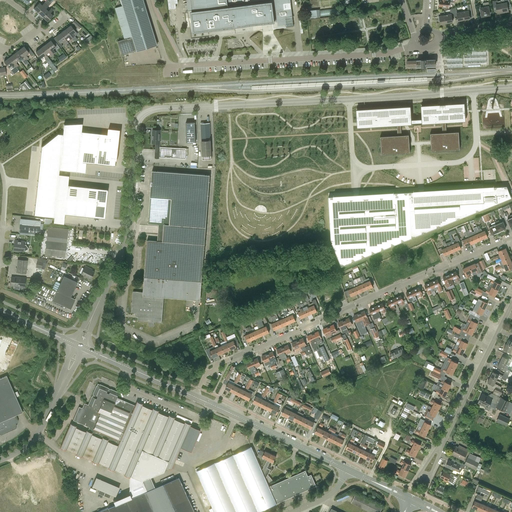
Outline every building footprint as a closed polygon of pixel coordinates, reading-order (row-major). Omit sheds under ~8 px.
[(38,13),(49,1),(47,0),(46,0),(42,5),(39,2),(34,8),(38,13)] [(121,0),(123,6),(115,8),(125,39),(118,41),(122,55),(132,52),(133,52),(157,45),(143,0),(121,0)] [(167,0),(169,9),(176,8),(176,3),(178,3),(177,0),(167,0)] [(235,34),(262,30),(261,23),(272,22),(273,29),(294,27),(291,8),(284,9),(284,4),(291,3),(290,0),(186,0),(189,24),(192,24),(193,33),(235,28),(235,34)] [(501,4),(503,12),(508,11),(507,5),(510,4),(509,0),(504,0),(501,1),(501,4)] [(38,13),(43,17),(48,11),(46,9),(51,3),(49,1),(38,13)] [(493,8),(496,7),(497,13),(503,12),(501,4),(501,1),(497,1),(492,2),(493,8)] [(489,15),(490,15),(489,10),(490,10),(488,2),(483,3),(484,7),(480,8),(482,16),(486,16),(486,17),(489,16),(489,15)] [(467,5),(468,11),(463,12),(464,20),(470,19),(469,14),(472,13),(470,5),(467,5)] [(48,11),(43,17),(47,21),(53,16),(50,13),(53,10),(51,8),(48,11)] [(458,21),(464,20),(463,12),(457,13),(456,8),(453,9),(455,17),(457,16),(458,21)] [(450,10),(451,14),(445,16),(447,23),(453,22),(452,17),(455,17),(453,9),(450,10)] [(441,24),(447,23),(445,16),(438,17),(438,21),(441,22),(441,24)] [(73,23),(79,29),(81,26),(75,20),(73,23)] [(74,39),(75,38),(73,34),(75,32),(70,26),(66,29),(74,39)] [(71,41),(74,39),(66,29),(61,33),(66,39),(68,37),(71,41)] [(66,39),(61,33),(56,37),(57,39),(55,40),(61,47),(62,46),(60,43),(63,41),(66,45),(68,43),(66,39)] [(94,38),(91,35),(84,41),(86,44),(94,38)] [(53,49),(56,47),(51,40),(46,44),(54,54),(55,53),(53,49)] [(46,44),(41,48),(46,54),(49,52),(51,56),(54,54),(46,44)] [(27,51),(24,46),(19,50),(27,60),(29,59),(26,55),(29,53),(31,56),(34,54),(30,49),(27,51)] [(46,54),(41,48),(36,52),(41,58),(44,56),(45,58),(46,60),(49,58),(46,54)] [(22,58),(23,60),(22,60),(26,65),(29,63),(27,60),(19,50),(14,54),(19,60),(22,58)] [(19,60),(14,54),(9,58),(17,68),(19,66),(16,62),(19,60)] [(9,58),(4,62),(12,72),(14,70),(16,73),(19,70),(17,68),(9,58)] [(28,76),(23,70),(19,72),(24,79),(28,76)] [(26,80),(20,85),(24,91),(31,86),(26,80)] [(398,130),(398,134),(381,135),(382,153),(410,151),(410,147),(410,144),(410,141),(409,133),(402,133),(401,130),(401,129),(401,123),(403,123),(405,123),(406,123),(412,123),(412,122),(422,121),(422,122),(442,121),(443,126),(443,127),(443,131),(430,132),(431,140),(431,143),(431,146),(432,150),(460,148),(460,137),(459,130),(447,131),(446,127),(446,126),(446,121),(453,120),(462,120),(465,119),(464,101),(438,103),(421,104),(421,117),(412,117),(411,104),(356,108),(356,111),(357,123),(357,126),(370,125),(371,125),(397,124),(398,129),(398,130)] [(195,122),(186,122),(186,142),(196,142),(195,122)] [(210,124),(204,124),(204,122),(201,123),(203,160),(212,160),(210,124)] [(41,147),(38,177),(58,179),(58,174),(59,170),(84,173),(86,162),(116,166),(117,161),(121,129),(109,128),(108,134),(81,131),(77,131),(77,124),(64,124),(63,134),(58,134),(41,147)] [(156,147),(160,148),(161,130),(153,130),(152,144),(156,144),(156,147)] [(186,149),(160,148),(156,147),(155,158),(159,158),(186,159),(186,149)] [(38,177),(34,215),(54,217),(53,222),(63,224),(64,214),(102,218),(104,216),(107,192),(105,189),(68,185),(69,175),(58,174),(58,179),(38,177)] [(408,192),(411,238),(511,198),(507,186),(494,187),(494,186),(482,187),(421,191),(413,191),(413,192),(408,192)] [(341,266),(411,238),(408,192),(393,193),(393,192),(356,194),(333,196),(333,197),(328,197),(331,241),(341,266)] [(148,224),(164,225),(163,241),(147,240),(144,292),(133,292),(132,302),(132,305),(132,313),(139,314),(139,322),(151,323),(154,323),(163,323),(164,298),(201,300),(206,228),(208,201),(150,197),(148,224)] [(491,215),(490,213),(482,216),(485,223),(491,220),(489,215),(491,215)] [(495,222),(499,232),(502,232),(501,231),(506,229),(503,222),(500,223),(499,220),(495,222)] [(31,223),(19,222),(18,232),(42,234),(42,224),(31,223)] [(489,228),(492,235),(496,233),(497,234),(499,232),(495,222),(491,224),(492,226),(489,228)] [(476,226),(482,240),(488,237),(485,231),(483,232),(481,228),(480,229),(479,226),(476,226)] [(48,227),(45,255),(80,259),(82,245),(67,243),(69,229),(48,227)] [(449,235),(456,251),(461,249),(458,242),(460,242),(457,235),(454,236),(455,240),(454,241),(451,235),(456,232),(455,230),(448,233),(449,235)] [(471,244),(469,238),(467,235),(466,232),(464,232),(466,239),(463,240),(466,247),(471,244)] [(471,244),(477,242),(474,235),(473,232),(469,234),(467,235),(469,238),(471,244)] [(446,244),(450,254),(456,251),(449,235),(447,236),(449,242),(446,244)] [(23,250),(25,251),(28,249),(26,245),(26,242),(15,241),(14,250),(19,251),(23,251),(23,250)] [(450,254),(446,244),(443,245),(445,248),(442,249),(445,256),(450,254)] [(495,260),(501,258),(503,256),(502,254),(507,252),(505,248),(498,251),(499,255),(497,256),(494,257),(495,260)] [(501,258),(502,261),(509,258),(507,252),(502,254),(503,256),(501,258)] [(37,258),(36,267),(44,269),(45,263),(47,263),(47,260),(37,258)] [(26,273),(27,261),(18,260),(16,272),(26,273)] [(477,265),(476,265),(475,263),(469,266),(472,272),(475,271),(476,274),(480,272),(478,270),(477,268),(478,267),(477,265)] [(469,274),(472,272),(469,266),(463,269),(464,270),(463,271),(464,273),(465,273),(466,275),(465,275),(467,278),(470,277),(469,274)] [(81,274),(91,279),(94,272),(90,270),(91,269),(85,267),(81,274)] [(456,272),(450,274),(452,279),(455,278),(456,281),(460,280),(456,272)] [(454,284),(452,279),(450,274),(443,277),(445,282),(446,287),(454,284)] [(362,276),(367,289),(373,287),(370,281),(369,278),(366,279),(364,275),(362,276)] [(19,289),(20,287),(25,287),(26,278),(15,276),(15,278),(11,277),(10,286),(14,286),(13,288),(19,289)] [(71,309),(75,300),(70,298),(77,282),(64,276),(52,301),(71,309)] [(358,282),(362,292),(367,289),(362,276),(360,277),(361,281),(358,282)] [(440,284),(438,279),(431,282),(434,290),(438,289),(439,292),(443,290),(440,284)] [(351,281),(357,294),(362,292),(358,282),(354,283),(353,280),(351,281)] [(489,286),(498,290),(501,284),(499,283),(497,282),(495,281),(492,280),(490,282),(489,286)] [(348,290),(351,296),(357,294),(351,281),(349,282),(351,289),(348,290)] [(434,290),(431,282),(424,285),(427,290),(428,295),(432,293),(431,291),(434,290)] [(493,296),(493,295),(495,296),(498,290),(489,286),(486,292),(488,293),(489,293),(491,294),(490,295),(493,296)] [(423,295),(419,287),(413,290),(415,295),(418,294),(419,297),(423,295)] [(406,293),(408,298),(410,301),(413,300),(412,297),(415,295),(413,290),(406,293)] [(405,303),(401,295),(394,298),(397,303),(400,302),(401,305),(405,303)] [(397,303),(394,298),(388,301),(390,306),(392,310),(396,309),(394,304),(397,303)] [(485,309),(488,303),(486,302),(487,302),(484,300),(484,301),(482,300),(479,298),(478,301),(477,301),(475,304),(476,305),(479,306),(485,309)] [(306,302),(311,314),(317,311),(316,309),(319,307),(315,299),(312,301),(313,303),(310,304),(309,301),(306,302)] [(301,304),(306,316),(311,314),(306,302),(301,304)] [(386,311),(383,303),(376,306),(378,311),(381,310),(383,313),(386,311)] [(298,312),(301,319),(306,316),(301,304),(298,306),(301,311),(298,312)] [(441,304),(432,308),(434,312),(443,309),(441,304)] [(480,315),(480,314),(482,315),(485,309),(479,306),(476,305),(475,304),(474,308),(473,311),(476,312),(478,313),(477,313),(480,315)] [(378,311),(376,306),(369,309),(372,314),(374,319),(380,317),(378,311)] [(285,311),(290,323),(296,321),(293,314),(295,314),(293,310),(288,312),(287,310),(285,311)] [(282,319),(285,326),(290,323),(285,311),(283,312),(286,318),(282,319)] [(367,317),(364,311),(359,314),(362,321),(363,324),(365,326),(369,325),(371,329),(375,327),(373,322),(370,323),(367,317)] [(274,315),(280,328),(285,326),(282,319),(279,320),(277,314),(274,315)] [(359,314),(354,316),(357,323),(362,321),(359,314)] [(274,315),(271,317),(274,323),(272,324),(274,330),(280,328),(274,315)] [(347,327),(352,325),(349,318),(344,320),(347,327)] [(476,326),(478,323),(476,322),(477,321),(474,320),(474,321),(472,320),(469,318),(468,321),(467,321),(466,324),(469,326),(475,329),(476,329),(478,326),(476,326)] [(347,327),(344,320),(338,323),(341,329),(343,333),(346,332),(347,336),(350,335),(350,334),(348,331),(347,327)] [(258,322),(260,326),(261,329),(264,335),(269,333),(267,326),(264,327),(261,321),(258,322)] [(256,331),(258,337),(264,335),(261,329),(260,326),(258,322),(256,323),(259,329),(256,331)] [(466,332),(468,333),(470,335),(470,334),(472,335),(473,332),(474,332),(476,329),(475,329),(469,326),(466,324),(464,328),(463,331),(466,332)] [(331,334),(337,332),(333,325),(328,327),(331,334)] [(328,327),(323,330),(326,337),(331,334),(328,327)] [(375,327),(370,329),(374,338),(379,336),(375,327)] [(258,337),(256,331),(250,333),(253,340),(258,337)] [(323,342),(321,338),(318,332),(313,334),(318,345),(323,342)] [(253,340),(250,333),(245,336),(248,342),(253,340)] [(318,345),(313,334),(307,336),(310,342),(313,348),(314,351),(317,350),(320,357),(323,356),(319,348),(318,346),(318,345)] [(228,340),(226,341),(230,350),(236,347),(234,342),(237,340),(236,337),(228,340)] [(305,346),(306,345),(303,338),(298,341),(301,348),(302,351),(304,350),(306,349),(305,347),(305,346)] [(461,343),(459,346),(465,349),(468,343),(466,342),(467,341),(464,340),(464,341),(462,340),(459,338),(458,341),(461,343)] [(343,340),(348,351),(352,349),(348,339),(343,340)] [(222,346),(224,352),(230,350),(226,341),(225,342),(225,341),(220,343),(222,346)] [(298,349),(301,348),(298,341),(292,343),(295,350),(298,349)] [(454,348),(453,351),(456,352),(458,353),(457,353),(460,355),(460,354),(462,355),(465,349),(459,346),(456,344),(454,348)] [(216,346),(215,346),(216,349),(219,355),(224,352),(222,346),(219,347),(218,345),(217,345),(216,345),(216,346)] [(286,354),(291,352),(288,345),(283,347),(286,354)] [(319,348),(323,356),(325,361),(329,360),(323,346),(319,348)] [(286,354),(283,347),(277,350),(280,356),(282,360),(285,358),(287,363),(289,362),(287,357),(286,354)] [(392,359),(405,353),(402,347),(390,353),(392,359)] [(219,355),(216,349),(210,351),(213,358),(219,355)] [(340,355),(338,350),(331,353),(333,358),(340,355)] [(275,358),(273,352),(267,354),(270,361),(272,364),(274,363),(277,362),(275,358)] [(270,361),(267,354),(262,357),(266,366),(269,364),(270,365),(272,364),(270,361)] [(511,357),(511,360),(509,359),(508,359),(503,356),(500,362),(506,365),(509,366),(510,363),(511,363),(511,357)] [(261,365),(258,358),(252,361),(255,368),(261,365)] [(449,358),(448,361),(446,365),(455,369),(458,363),(456,362),(457,362),(454,360),(454,361),(452,360),(449,358)] [(255,368),(252,361),(247,363),(249,369),(252,368),(253,369),(255,368)] [(503,370),(506,365),(500,362),(497,367),(503,370)] [(440,374),(441,370),(435,367),(428,363),(426,367),(433,371),(440,374)] [(225,378),(229,380),(232,374),(231,374),(235,367),(232,365),(225,378)] [(455,369),(446,365),(443,371),(446,372),(448,373),(447,374),(450,375),(450,374),(452,375),(455,369)] [(310,368),(306,369),(311,381),(315,379),(310,368)] [(275,372),(278,380),(286,376),(283,369),(275,372)] [(328,369),(321,372),(323,377),(331,373),(328,369)] [(441,375),(433,371),(431,375),(439,379),(441,375)] [(496,380),(499,374),(493,371),(490,377),(496,380)] [(0,434),(1,435),(16,429),(17,426),(16,424),(18,423),(18,421),(16,415),(23,412),(6,376),(0,378),(0,434)] [(494,383),(496,380),(490,377),(487,382),(493,385),(493,387),(496,388),(494,391),(501,394),(503,390),(501,389),(502,387),(494,383)] [(422,379),(418,387),(423,389),(427,381),(422,379)] [(437,385),(442,387),(448,390),(451,385),(449,384),(450,383),(447,381),(447,382),(445,381),(442,379),(441,382),(439,381),(437,385)] [(225,388),(231,391),(234,385),(228,382),(225,388)] [(234,385),(231,391),(237,394),(240,388),(237,387),(238,384),(237,383),(237,384),(236,383),(234,385)] [(98,463),(108,467),(108,469),(114,471),(114,470),(124,474),(124,475),(130,478),(130,477),(141,481),(163,472),(166,466),(171,469),(180,447),(190,425),(185,422),(184,423),(174,419),(174,418),(169,415),(168,416),(158,412),(158,411),(153,409),(152,410),(142,405),(142,404),(137,402),(135,406),(116,397),(119,392),(111,389),(110,389),(108,388),(100,384),(100,385),(97,384),(96,386),(92,394),(93,394),(92,397),(91,396),(88,405),(84,403),(82,408),(79,407),(73,420),(89,427),(87,431),(86,431),(86,432),(75,427),(76,426),(70,424),(60,448),(65,450),(66,449),(76,453),(76,455),(81,457),(82,456),(93,460),(92,461),(98,463)] [(445,396),(448,390),(442,387),(437,385),(435,389),(437,390),(436,392),(439,394),(439,393),(441,394),(440,395),(443,396),(443,395),(445,396)] [(237,394),(243,397),(246,391),(240,388),(237,394)] [(246,391),(243,397),(249,400),(252,394),(249,392),(250,390),(248,389),(247,389),(246,391)] [(420,391),(419,393),(425,396),(424,397),(428,399),(430,395),(426,393),(420,391)] [(486,407),(485,408),(489,410),(491,406),(489,405),(492,399),(499,402),(496,407),(505,411),(509,402),(495,395),(494,397),(490,395),(488,397),(482,394),(478,403),(486,407)] [(253,402),(259,405),(262,399),(256,396),(253,402)] [(259,405),(265,408),(268,402),(265,400),(266,398),(265,397),(263,396),(263,397),(262,399),(259,405)] [(265,408),(271,411),(274,405),(275,403),(276,403),(279,399),(277,398),(277,399),(275,398),(273,402),(272,401),(271,403),(268,402),(265,408)] [(432,407),(438,411),(441,405),(439,404),(439,403),(437,402),(436,402),(435,402),(435,401),(432,400),(430,403),(433,404),(432,407)] [(414,410),(416,406),(407,402),(401,416),(406,419),(411,409),(414,410)] [(276,414),(280,408),(274,405),(271,411),(276,414)] [(426,412),(429,414),(429,413),(431,414),(430,415),(433,417),(433,416),(435,416),(438,411),(432,407),(429,406),(427,410),(426,412)] [(288,417),(291,411),(285,408),(282,414),(288,417)] [(288,417),(294,420),(296,414),(291,411),(288,417)] [(298,411),(296,414),(294,420),(299,423),(302,417),(304,414),(298,411)] [(507,426),(510,419),(500,414),(496,421),(507,426)] [(299,423),(305,426),(308,420),(302,417),(299,423)] [(419,426),(422,427),(428,431),(431,425),(429,424),(429,423),(427,422),(426,422),(425,422),(426,421),(421,418),(417,425),(419,426)] [(308,420),(305,426),(311,429),(314,423),(308,420)] [(190,425),(180,447),(191,452),(200,430),(190,425)] [(315,433),(321,436),(324,430),(318,427),(315,433)] [(418,434),(419,434),(420,434),(420,435),(423,436),(425,437),(428,431),(422,427),(420,431),(417,429),(416,432),(418,434)] [(331,433),(332,432),(329,430),(328,432),(324,430),(321,436),(328,439),(331,433)] [(328,439),(334,443),(337,437),(331,433),(328,439)] [(341,446),(344,440),(337,437),(334,443),(341,446)] [(355,446),(353,452),(359,455),(364,444),(366,441),(363,440),(361,443),(359,447),(355,446)] [(412,448),(418,451),(421,445),(419,444),(419,443),(417,442),(416,443),(415,442),(415,441),(412,440),(410,443),(413,444),(412,448)] [(353,444),(353,442),(350,441),(349,443),(349,442),(346,448),(353,452),(355,446),(353,444)] [(359,455),(365,458),(368,452),(365,451),(366,449),(367,446),(364,444),(359,455)] [(458,447),(456,446),(452,454),(463,460),(468,450),(459,445),(458,447)] [(266,481),(265,479),(262,471),(251,447),(196,471),(214,511),(257,511),(258,511),(276,504),(316,486),(311,475),(307,477),(305,471),(269,487),(267,483),(266,481)] [(413,456),(415,457),(418,451),(412,448),(410,451),(407,449),(406,452),(408,454),(409,454),(411,455),(410,455),(413,456)] [(265,458),(267,460),(271,454),(265,451),(262,456),(258,454),(257,456),(264,460),(265,458)] [(376,454),(372,452),(371,454),(368,452),(365,458),(366,458),(365,459),(368,461),(369,460),(372,461),(375,455),(376,454)] [(266,479),(268,475),(270,470),(267,468),(270,461),(273,462),(276,456),(271,454),(267,460),(262,471),(265,479),(266,479)] [(464,464),(476,469),(479,462),(467,457),(464,464)] [(402,468),(408,471),(411,465),(409,464),(410,463),(407,462),(407,463),(405,462),(405,461),(402,460),(401,463),(403,464),(402,468)] [(466,465),(457,461),(456,464),(449,460),(446,466),(457,471),(460,472),(463,468),(464,469),(466,465)] [(403,476),(405,477),(408,471),(402,468),(400,471),(397,469),(396,472),(399,474),(399,473),(401,474),(400,475),(403,476)] [(443,471),(443,472),(442,472),(441,474),(441,475),(440,477),(444,479),(443,480),(447,482),(448,480),(450,481),(450,483),(453,485),(457,478),(454,476),(454,475),(451,473),(450,475),(443,471)] [(116,496),(120,486),(96,477),(92,487),(116,496)] [(147,491),(145,491),(153,511),(194,511),(188,498),(179,477),(163,485),(162,484),(154,487),(147,491)] [(153,511),(145,491),(97,511),(153,511)] [(369,511),(380,511),(383,507),(356,494),(351,503),(369,511)] [(475,500),(472,507),(477,509),(480,503),(482,500),(476,497),(475,500)] [(477,509),(483,511),(486,505),(480,503),(477,509)]
